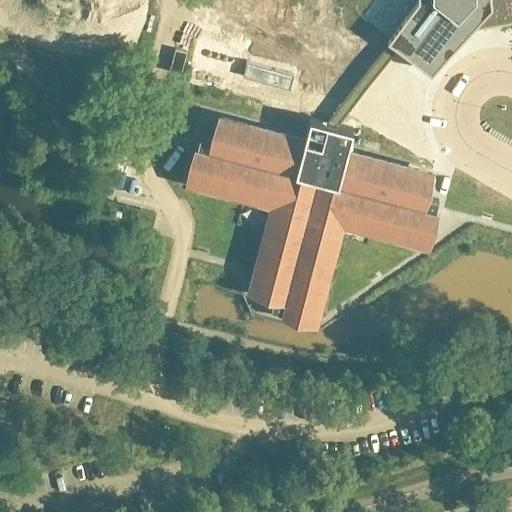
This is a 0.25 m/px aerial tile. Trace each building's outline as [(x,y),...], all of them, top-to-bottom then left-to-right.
[(388,40),(327,123),(337,126),(396,46),(415,61),(430,72),(469,29),(511,22),(511,0),(419,0),(420,0),(388,40)] [(293,35),(285,70),(303,75),(312,39),(293,35)] [(288,90),(292,75),(246,62),(241,77),(288,90)] [(337,126),(327,123),(309,119),(303,141),(218,119),(212,142),(199,138),(195,153),(194,153),(187,182),(259,202),(260,201),(265,203),(270,199),(277,210),(271,214),(270,219),(269,219),(250,292),(273,298),(270,311),(284,315),(284,316),(314,323),(337,237),(336,237),(338,231),(335,226),(345,219),(349,225),(354,226),(354,227),(427,246),(435,216),(434,216),(438,202),(425,198),(431,175),(346,153),(352,130),(337,126)] [(149,235),(154,215),(90,198),(89,200),(95,202),(91,216),(148,231),(147,235),(149,235)]
